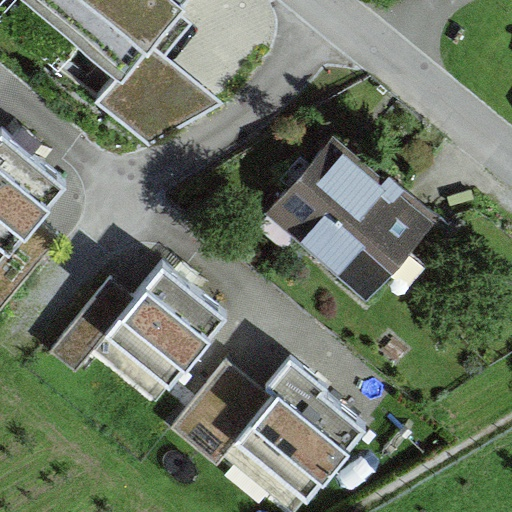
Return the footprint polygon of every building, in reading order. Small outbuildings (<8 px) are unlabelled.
[(143,42),(176,0),(40,0),(125,66),(143,42)] [(222,104),(143,42),(125,66),(96,105),(151,150),(222,104)] [(65,178),(0,127),(0,126),(0,237),(11,246),(65,178)] [(358,290),(422,216),(331,137),(267,211),(358,290)] [(0,306),(61,234),(38,215),(0,260),(0,306)] [(228,314),(165,261),(107,329),(171,382),(228,314)] [(133,295),(111,276),(49,348),(72,367),(133,295)] [(229,359),(171,424),(281,511),(294,511),(369,425),(292,361),(268,392),(229,359)]
